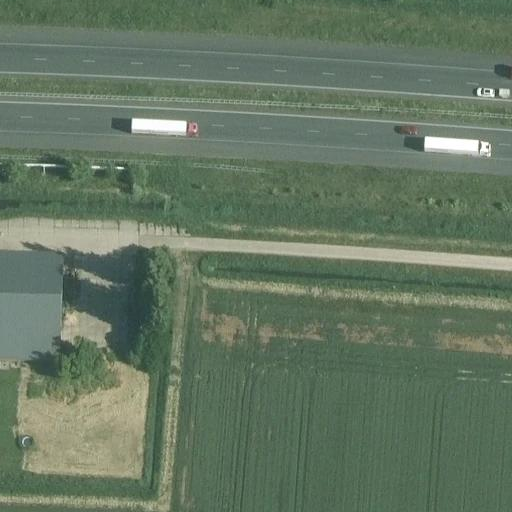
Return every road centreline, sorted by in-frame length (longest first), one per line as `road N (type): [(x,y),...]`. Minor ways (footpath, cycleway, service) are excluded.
road 1 (motorway): [(511,88),(0,59)]
road 2 (motorway): [(0,120),(511,149)]
road 3 (track): [(511,264),(104,247)]
